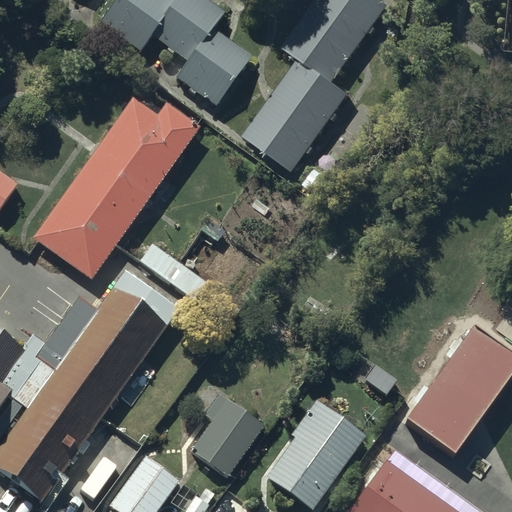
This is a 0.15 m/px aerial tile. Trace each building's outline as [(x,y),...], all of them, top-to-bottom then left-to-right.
[(123,0),(101,30),(141,61),(154,45),(189,71),(177,87),(215,116),(252,67),(215,38),(227,22),(198,0),(183,0),(176,10),(163,0),(123,0)] [(369,0),(323,0),(283,56),(300,68),(245,145),(293,180),(352,98),(337,87),(389,15),(369,0)] [(134,110),(32,248),(90,290),(200,140),(165,114),(156,126),(134,110)] [(0,182),(0,219),(17,194),(0,182)] [(153,250),(139,269),(193,309),(207,290),(153,250)] [(340,317),(310,298),(301,313),(331,332),(340,317)] [(166,338),(115,302),(0,465),(0,477),(45,509),(166,338)] [(0,407),(14,388),(0,379),(22,347),(0,332),(0,407)] [(511,373),(511,360),(477,336),(409,433),(450,462),(511,373)] [(399,393),(374,375),(362,389),(389,408),(399,393)] [(259,433),(217,403),(204,421),(212,427),(189,459),(223,483),(259,433)] [(295,443),(267,483),(307,511),(313,511),(365,442),(316,407),(292,440),(295,443)] [(158,511),(174,489),(143,467),(111,511),(158,511)]
